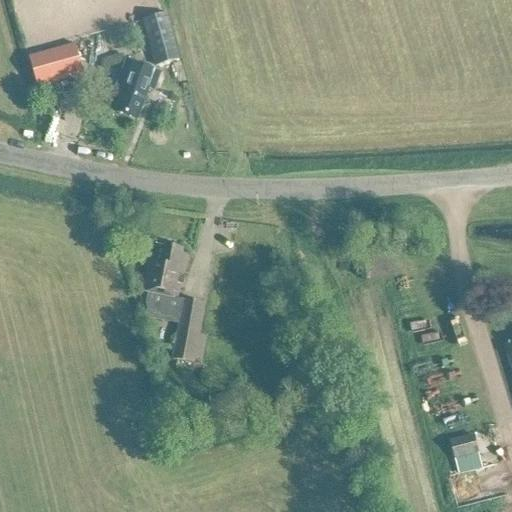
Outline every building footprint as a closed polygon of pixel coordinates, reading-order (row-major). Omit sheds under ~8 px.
[(180,61),(168,17),(143,23),(155,68),(180,61)] [(40,89),(84,76),(75,46),(31,59),(40,89)] [(156,92),(162,77),(131,65),(122,89),(126,91),(117,113),(137,121),(150,90),(156,92)] [(198,337),(204,305),(177,300),(185,256),(180,255),(181,250),(163,246),(159,269),(147,267),(142,294),(148,295),(144,319),(179,325),(172,361),(200,367),(206,338),(198,337)] [(382,260),(358,261),(358,272),(382,271),(382,260)] [(237,393),(209,400),(216,427),(211,428),(213,436),(245,428),(237,393)] [(482,469),(479,453),(474,435),(450,442),(455,460),(459,475),(482,469)]
